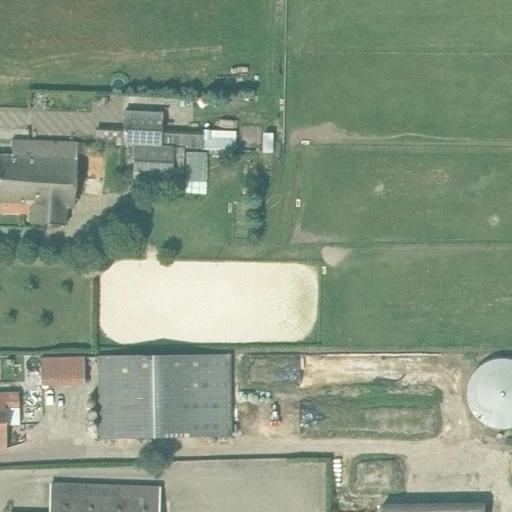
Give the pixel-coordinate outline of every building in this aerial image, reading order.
[(135,146),(133,180),(173,182),(175,148),(203,149),(204,135),(163,132),(165,113),(124,111),(123,131),(96,129),(96,144),(135,146)] [(0,156),(0,170),(6,171),(6,176),(36,177),(36,161),(52,161),(53,142),(31,140),(11,140),(11,157),(0,156)] [(0,212),(31,214),(31,224),(55,226),(76,226),(77,143),(53,142),(52,161),(36,161),(36,177),(6,176),(6,171),(0,170),(0,212)] [(99,440),(230,437),(229,355),(98,357),(99,440)] [(85,358),(40,359),(40,379),(85,379),(85,358)] [(467,391),(467,394),(467,396),(467,397),(467,401),(468,404),(469,407),(470,409),(471,412),(473,415),(475,417),(477,420),(479,422),(482,424),(485,425),(487,427),(490,428),(493,429),(496,430),(499,430),(503,430),(506,430),(509,430),(511,429),(511,359),(509,359),(506,358),(503,358),(499,358),(496,359),(493,359),(490,360),(487,362),(485,363),(482,365),(479,367),(477,369),(475,371),(473,374),(471,376),(470,379),(469,382),(468,385),(467,388),(467,391)] [(0,421),(4,421),(4,407),(18,407),(18,393),(4,394),(0,393),(0,421)] [(157,511),(158,488),(71,485),(51,484),(48,511),(157,511)] [(484,511),(484,500),(380,500),(380,511),(484,511)]
